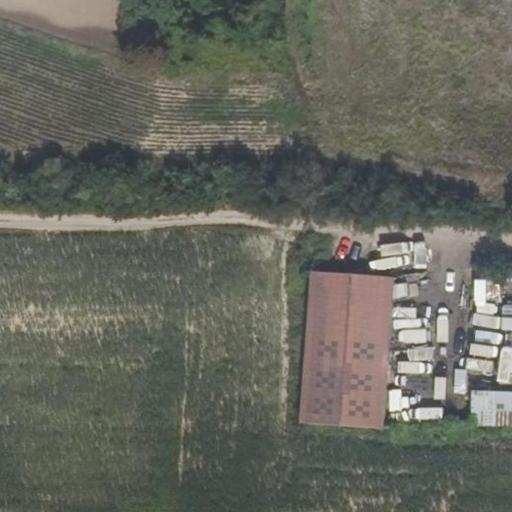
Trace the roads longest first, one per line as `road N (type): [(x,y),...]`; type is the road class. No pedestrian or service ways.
road 1 (track): [(511,243),(304,219),(0,211)]
road 2 (track): [(511,193),(360,171),(330,145),(297,85),(284,0)]
